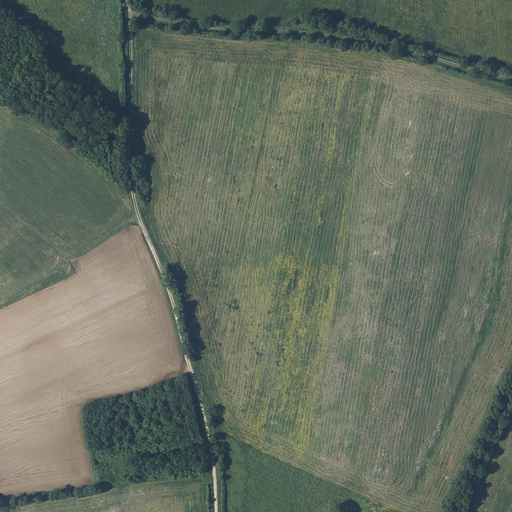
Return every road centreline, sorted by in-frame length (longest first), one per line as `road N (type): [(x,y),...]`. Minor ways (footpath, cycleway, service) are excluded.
road 1 (track): [(126,0),(136,217),(172,301),(202,406),(215,511)]
road 2 (track): [(129,12),(213,29),(297,30),(386,44),(511,79)]
road 3 (track): [(136,217),(68,257),(0,199)]
